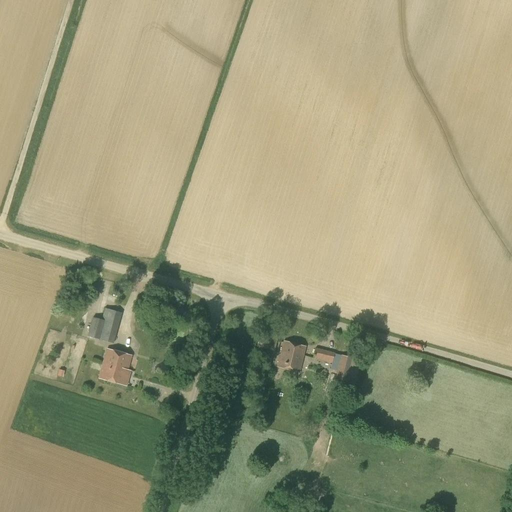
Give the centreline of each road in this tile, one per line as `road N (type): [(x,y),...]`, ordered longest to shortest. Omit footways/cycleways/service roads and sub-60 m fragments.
road 1 (unclassified): [(511,376),(223,300)]
road 2 (unclassified): [(223,300),(0,236)]
road 3 (unclassified): [(163,511),(223,300)]
